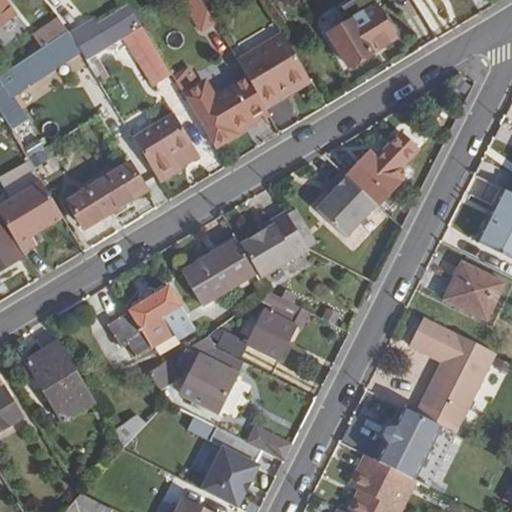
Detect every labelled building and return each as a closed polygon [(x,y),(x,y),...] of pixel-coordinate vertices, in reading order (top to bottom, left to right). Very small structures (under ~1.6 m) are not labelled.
[(0,0),(0,26),(14,15),(2,0),(0,0)] [(182,0),(201,29),(213,21),(199,0),(182,0)] [(330,35),(349,67),(396,38),(374,0),(363,0),(354,5),(360,16),(342,27),(339,22),(329,28),(332,33),(330,35)] [(56,18),(32,35),(43,50),(67,33),(56,18)] [(110,48),(94,22),(88,26),(103,51),(110,48)] [(88,26),(71,36),(86,61),(103,51),(88,26)] [(171,72),(143,27),(126,38),(154,83),(171,72)] [(67,33),(43,50),(0,78),(0,111),(13,134),(27,126),(9,96),(79,50),(68,32),(67,33)] [(282,35),(237,62),(246,77),(266,110),(282,100),(278,94),(306,76),(282,35)] [(202,84),(197,86),(188,71),(175,79),(216,147),(235,134),(233,131),(266,110),(246,77),(212,99),(202,84)] [(310,83),(306,76),(278,94),(282,100),(310,83)] [(186,134),(173,111),(131,136),(156,179),(179,165),(167,146),(186,134)] [(198,153),(186,134),(167,146),(179,165),(198,153)] [(371,153),(347,178),(377,206),(400,182),(399,181),(401,178),(401,169),(399,167),(416,149),(402,135),(378,160),(371,153)] [(146,192),(128,163),(67,199),(84,229),(146,192)] [(347,178),(342,172),(331,184),(337,190),(329,198),(317,210),(346,238),(377,206),(347,178)] [(42,182),(0,207),(0,215),(23,254),(39,244),(34,236),(63,218),(42,182)] [(491,224),(480,246),(511,261),(511,195),(506,193),(498,210),(503,212),(496,227),(491,224)] [(297,208),(287,214),(308,249),(317,243),(297,208)] [(287,214),(286,213),(273,221),(275,225),(262,233),(241,245),(259,275),(261,279),(309,250),(308,249),(287,214)] [(275,225),(273,221),(259,229),(262,233),(275,225)] [(0,271),(20,259),(0,224),(0,271)] [(183,273),(204,308),(259,275),(241,245),(238,240),(183,273)] [(504,285),(463,265),(446,301),(487,320),(504,285)] [(179,342),(196,331),(169,287),(130,312),(129,313),(105,328),(127,363),(151,345),(153,348),(175,335),(179,342)] [(285,290),(281,298),(293,305),(298,296),(285,290)] [(281,298),(272,294),(261,301),(267,304),(247,345),(279,359),(296,327),(302,329),(310,313),(293,305),(281,298)] [(326,307),(321,318),(335,325),(340,314),(326,307)] [(497,356),(425,319),(411,347),(438,361),(439,358),(445,361),(444,363),(418,416),(441,427),(456,435),(457,435),(497,356)] [(224,331),(217,347),(241,359),(247,343),(224,331)] [(238,374),(243,361),(240,360),(218,348),(209,335),(187,350),(188,352),(180,367),(193,373),(183,395),(218,412),(232,386),(238,374)] [(27,361),(63,421),(96,403),(60,343),(27,361)] [(127,364),(119,351),(98,363),(105,376),(127,364)] [(170,360),(150,374),(159,390),(180,377),(170,360)] [(511,366),(500,360),(496,368),(508,375),(511,366)] [(0,432),(22,418),(4,388),(0,390),(0,432)] [(397,428),(406,410),(401,407),(392,425),(382,424),(376,435),(383,443),(374,461),(379,464),(388,445),(397,428)] [(418,416),(406,410),(397,428),(388,445),(379,464),(414,481),(441,427),(418,416)] [(114,433),(121,429),(112,417),(106,421),(114,433)] [(121,429),(114,433),(124,450),(147,426),(137,417),(121,429)] [(186,432),(207,438),(211,423),(191,417),(186,432)] [(456,435),(441,427),(414,481),(429,489),(456,435)] [(222,448),(201,490),(237,508),(259,464),(255,462),(261,450),(258,448),(216,428),(209,441),(222,448)] [(292,448),(265,435),(258,448),(261,450),(285,462),(292,448)] [(350,487),(358,491),(348,511),(401,511),(416,483),(414,481),(379,464),(374,461),(366,457),(350,487)] [(108,497),(93,490),(88,497),(104,506),(108,497)] [(88,497),(82,494),(66,511),(112,511),(113,510),(104,506),(88,497)] [(175,511),(210,511),(183,497),(175,511)]
